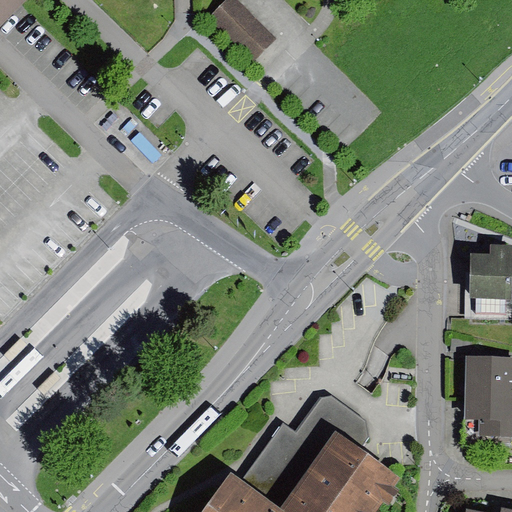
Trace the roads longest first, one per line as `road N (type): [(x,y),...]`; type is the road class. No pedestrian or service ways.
road 1 (unclassified): [(306,300),(148,195),(0,344)]
road 2 (residential): [(412,192),(433,256),(431,488)]
road 3 (primary): [(306,300),(107,511)]
road 4 (primary): [(412,192),(306,300)]
